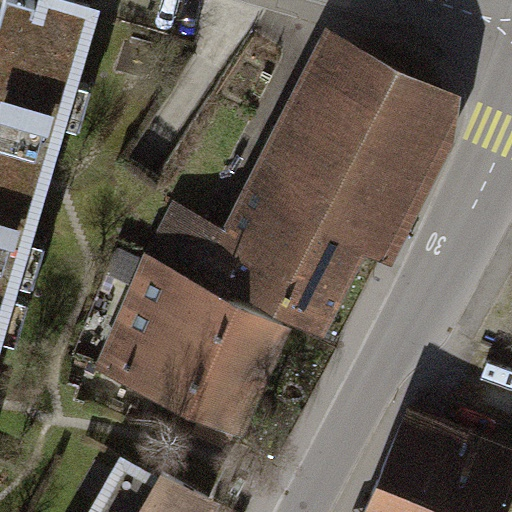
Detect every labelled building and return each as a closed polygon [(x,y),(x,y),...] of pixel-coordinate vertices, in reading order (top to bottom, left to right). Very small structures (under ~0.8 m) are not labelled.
[(0,0),(0,329),(94,0),(0,0)] [(448,120),(447,95),(427,70),(322,26),(229,222),(175,196),(150,247),(286,313),(318,328),(360,242),(383,253),(448,120)] [(150,247),(98,354),(234,420),(286,313),(150,247)] [(507,511),(511,502),(511,448),(427,410),(380,511),(507,511)] [(204,511),(215,492),(118,438),(76,511),(204,511)]
